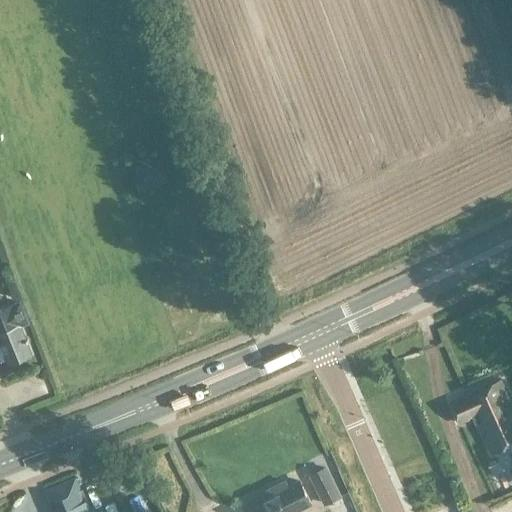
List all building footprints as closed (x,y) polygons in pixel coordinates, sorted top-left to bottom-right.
[(136,193),(164,182),(158,167),(130,178),(136,193)] [(0,346),(1,346),(8,363),(18,359),(19,362),(29,358),(28,355),(31,354),(19,322),(27,319),(19,298),(0,305),(0,346)] [(450,403),(459,422),(475,415),(492,453),(511,443),(511,404),(501,379),(466,395),(466,396),(450,403)] [(326,502),(339,495),(325,467),(311,474),(326,502)] [(75,477),(45,490),(54,511),(90,511),(86,500),(85,501),(75,477)] [(256,502),(247,507),(249,511),(291,511),(309,503),(298,481),(287,486),(284,481),(270,488),(271,490),(269,492),(267,489),(253,497),(256,502)]
